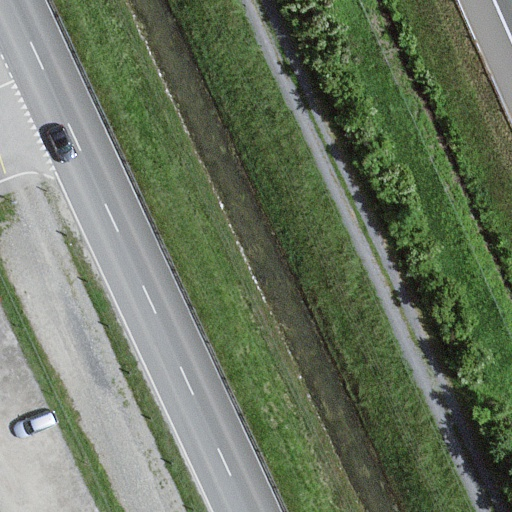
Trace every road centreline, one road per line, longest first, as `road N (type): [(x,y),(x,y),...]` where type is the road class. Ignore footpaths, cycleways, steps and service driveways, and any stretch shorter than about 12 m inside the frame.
road 1 (tertiary): [(9,0),(245,511)]
road 2 (track): [(494,511),(258,0)]
